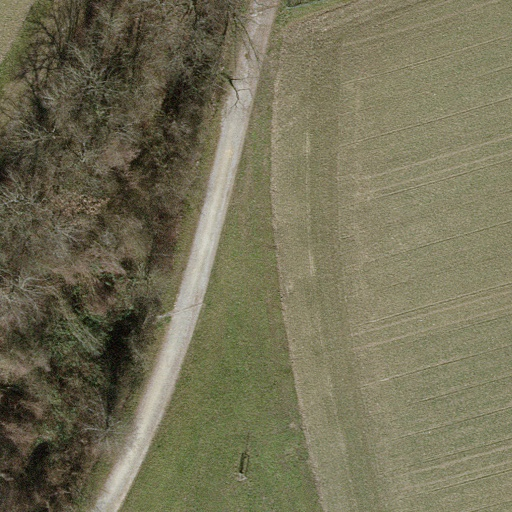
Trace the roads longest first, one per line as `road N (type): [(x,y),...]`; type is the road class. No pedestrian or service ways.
road 1 (track): [(99,511),(126,465),(211,249),(273,0)]
road 2 (track): [(0,144),(77,0)]
